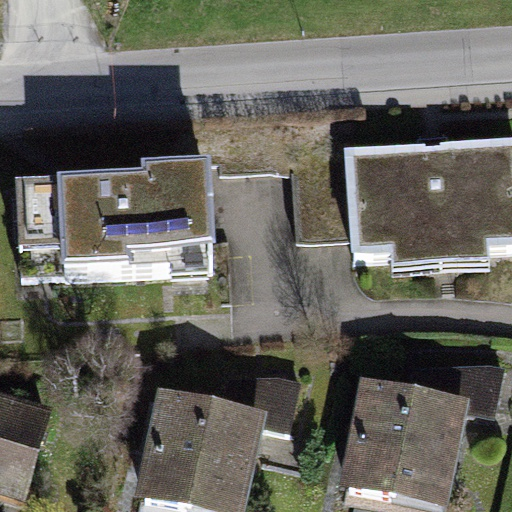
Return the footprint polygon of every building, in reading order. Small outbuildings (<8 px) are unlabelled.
[(511,151),(346,163),(354,272),(394,269),(395,290),(484,284),(483,267),(511,265),(511,151)] [(141,194),(60,197),(62,266),(63,289),(217,284),(213,179),(141,181),(141,194)] [(62,266),(60,197),(10,199),(13,268),(62,266)] [(435,511),(458,419),(357,396),(332,502),(372,511),(435,511)] [(239,511),(263,434),(154,402),(121,511),(239,511)] [(11,511),(38,421),(0,408),(0,511),(11,511)]
